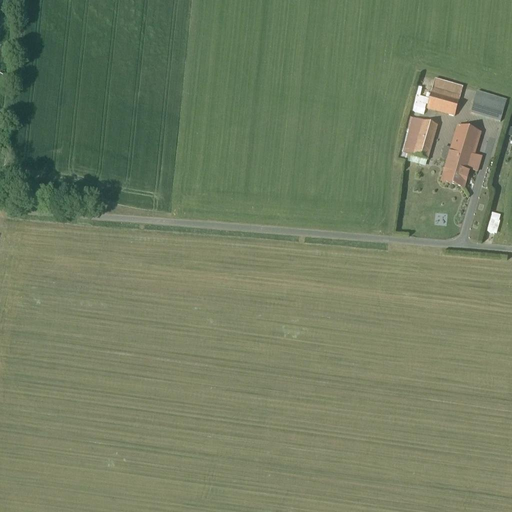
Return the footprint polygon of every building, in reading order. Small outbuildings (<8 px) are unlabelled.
[(463,91),(434,82),(426,110),(455,118),(463,91)] [(507,104),(475,95),(470,115),(501,124),(507,104)] [(438,128),(415,122),(406,154),(429,161),(438,128)] [(450,154),(480,164),(481,158),(476,157),(482,136),(457,129),(450,154)] [(480,164),(450,154),(441,184),(468,191),(473,171),(477,173),(480,164)]
